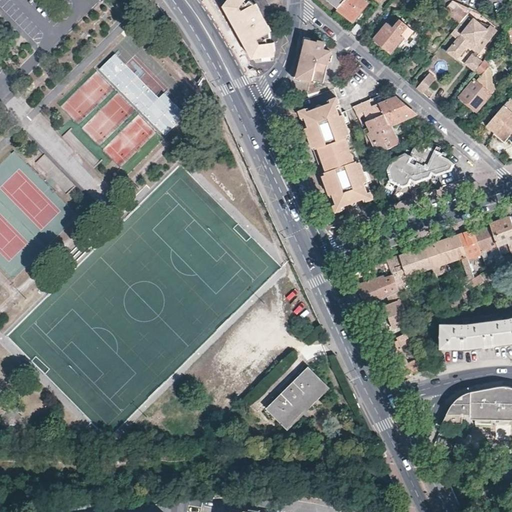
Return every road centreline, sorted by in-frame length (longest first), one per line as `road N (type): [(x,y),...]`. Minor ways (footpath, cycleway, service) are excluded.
road 1 (residential): [(511,180),(309,8),(296,6)]
road 2 (residential): [(511,191),(325,256)]
road 3 (secondary): [(246,111),(313,260)]
road 4 (secondary): [(313,260),(384,406)]
road 5 (residential): [(384,406),(452,381),(511,372)]
road 6 (secondary): [(185,0),(246,111)]
road 7 (residential): [(296,6),(287,58),(246,111)]
